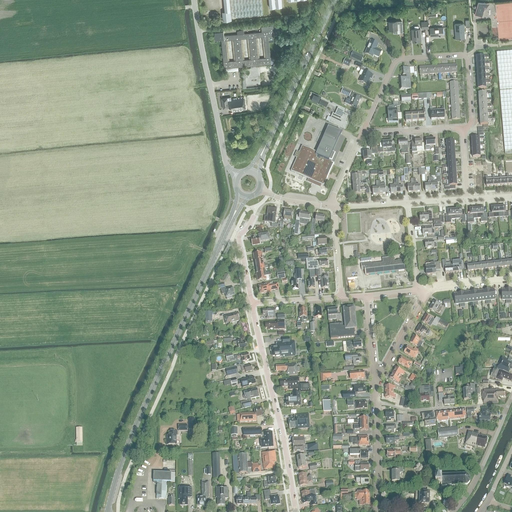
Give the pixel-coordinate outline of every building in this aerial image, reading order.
[(223,0),(224,12),(222,12),(223,19),(222,19),(222,22),(231,21),(231,18),(263,15),(261,0),(268,0),(269,8),(282,7),(281,0),(287,0),(288,0),(292,0),(223,0)] [(489,4),(478,3),(477,5),(474,15),(482,17),(485,7),(486,8),(489,4)] [(402,24),(401,21),(388,22),(389,31),(393,31),(393,34),(397,33),(397,30),(397,24),(399,24),(400,33),(403,33),(402,24)] [(464,39),(463,24),(454,24),(455,39),(464,39)] [(241,31),(239,31),(239,32),(237,32),(237,35),(224,36),(223,31),(220,32),(214,32),(215,40),(221,39),(224,69),(226,69),(238,67),(271,64),(270,58),(270,57),(268,37),(277,36),(276,26),(261,27),(262,32),(244,34),(244,31),(241,31)] [(443,36),(442,28),(430,28),(430,37),(443,36)] [(420,42),(419,29),(411,30),(412,42),(420,42)] [(379,44),(370,40),(364,54),(372,58),(373,56),(378,58),(382,51),(377,49),(379,44)] [(364,56),(353,51),(350,57),(361,62),(364,56)] [(499,89),(511,87),(511,51),(496,53),(499,89)] [(476,57),(476,63),(484,63),(484,62),(484,58),(488,58),(488,56),(483,56),(483,54),(481,54),(481,57),(476,57)] [(351,61),(345,59),(343,64),(348,67),(351,61)] [(410,89),(409,68),(402,68),(403,75),(402,75),(402,79),(400,79),(400,90),(410,89)] [(366,85),(371,75),(364,71),(361,70),(359,74),(361,76),(359,81),(366,85)] [(511,87),(499,89),(505,154),(511,153),(511,87)] [(351,92),(343,88),(341,94),(349,97),(351,92)] [(358,95),(352,93),(350,98),(349,98),(348,100),(346,99),(343,106),(348,108),(349,105),(356,109),(358,103),(359,99),(356,98),(358,95)] [(320,98),(313,95),(313,96),(314,97),(312,101),(318,103),(320,98)] [(245,110),(243,97),(231,99),(230,97),(221,99),(223,109),(232,108),(232,112),(245,110)] [(393,103),(393,102),(393,106),(389,107),(389,119),(388,119),(389,123),(386,123),(398,123),(396,107),(399,106),(399,103),(393,103)] [(344,111),(337,108),(334,115),(332,114),(328,122),(328,123),(344,130),(344,129),(347,123),(345,122),(348,116),(343,114),(344,111)] [(341,133),(327,127),(317,153),(302,146),(291,172),(323,186),(327,179),(327,178),(328,177),(325,176),(331,163),(333,164),(334,164),(333,163),(336,156),(337,156),(345,138),(340,136),(341,133)] [(435,146),(435,139),(425,140),(426,146),(425,146),(425,151),(430,150),(430,146),(435,146)] [(421,143),(421,140),(414,140),(414,142),(415,143),(411,144),(412,153),(412,155),(417,155),(417,153),(418,153),(424,152),(423,144),(422,144),(421,143)] [(407,146),(407,141),(398,141),(398,146),(399,146),(400,150),(401,150),(401,154),(407,153),(407,146)] [(442,149),(446,149),(446,148),(454,148),(454,141),(451,141),(446,142),(446,146),(446,147),(442,147),(442,149)] [(383,149),(379,149),(380,153),(395,152),(394,142),(391,142),(382,142),(383,149)] [(377,153),(377,148),(370,148),(371,153),(363,153),(363,161),(366,161),(367,166),(371,166),(371,161),(371,154),(377,154),(377,153)] [(447,154),(455,154),(454,148),(446,148),(446,149),(447,153),(442,153),(442,156),(447,155),(447,154)] [(447,161),(455,160),(455,154),(447,154),(447,155),(447,159),(443,160),(443,162),(447,162),(447,161)] [(447,167),(455,167),(455,160),(447,161),(447,162),(447,166),(443,166),(443,168),(447,168),(447,167)] [(362,181),(362,175),(365,175),(365,172),(361,173),(357,173),(357,175),(352,176),(353,182),(362,182),(362,181)] [(493,180),(493,186),(500,185),(500,179),(499,179),(494,180),(494,176),(492,177),(492,180),(493,180)] [(500,179),(500,185),(507,185),(507,179),(506,179),(501,179),(501,176),(499,176),(499,179),(500,179)] [(486,186),(493,186),(493,180),(492,180),(487,180),(487,177),(485,177),(485,181),(486,181),(486,186)] [(494,218),(498,217),(498,207),(491,208),(491,213),(488,213),(489,218),(494,218)] [(505,207),(498,207),(498,217),(508,217),(508,212),(505,212),(505,207)] [(263,222),(271,223),(271,227),(277,228),(278,224),(274,224),(276,209),(267,208),(266,217),(264,216),(263,222)] [(483,208),(476,209),(476,219),(480,218),(481,222),(487,222),(486,213),(483,214),(483,208)] [(461,209),(454,210),(455,219),(460,219),(460,220),(462,220),(462,223),(465,223),(465,215),(462,215),(461,209)] [(476,219),(476,209),(469,209),(470,214),(467,215),(467,223),(473,223),(473,219),(476,219)] [(455,219),(454,210),(448,210),(448,215),(445,216),(445,223),(450,223),(450,219),(451,219),(451,220),(455,219)] [(293,212),(284,211),(283,217),(283,218),(284,218),(283,222),(291,223),(292,218),(293,212)] [(306,213),(299,212),(299,216),(296,216),(294,231),(299,231),(300,224),(309,225),(309,221),(310,215),(305,214),(306,213)] [(428,213),(428,214),(419,214),(420,221),(428,220),(428,221),(428,223),(432,222),(431,213),(428,213)] [(324,217),(316,215),(315,219),(312,219),(310,232),(314,232),(315,221),(319,222),(319,225),(323,225),(324,222),(324,217)] [(269,240),(268,233),(258,234),(258,238),(251,239),(252,246),(260,244),(259,241),(269,240)] [(326,244),(326,238),(317,238),(317,239),(315,239),(316,246),(318,246),(318,245),(326,244)] [(262,260),(264,259),(264,256),(262,256),(261,253),(253,254),(254,261),(262,260)] [(394,262),(394,257),(387,258),(382,259),(383,263),(372,264),(371,263),(361,265),(362,271),(365,270),(365,275),(395,272),(395,274),(398,274),(398,271),(405,271),(403,260),(397,260),(397,261),(394,262)] [(451,264),(450,264),(450,267),(451,267),(451,273),(459,272),(458,266),(454,267),(454,263),(453,264),(452,259),(450,259),(451,264)] [(493,263),(494,268),(501,267),(500,262),(499,262),(495,262),(494,259),(492,259),(492,263),(493,263)] [(501,259),(499,259),(499,262),(500,262),(501,267),(507,267),(507,261),(506,261),(501,262),(501,259)] [(255,268),(265,266),(265,263),(263,263),(262,260),(254,261),(255,268)] [(315,262),(310,262),(310,270),(315,270),(317,270),(320,269),(320,267),(328,266),(327,260),(319,261),(319,262),(315,262)] [(450,267),(450,264),(450,263),(446,264),(445,260),(442,261),(443,269),(445,268),(445,274),(451,273),(451,267),(450,267)] [(488,260),(485,260),(486,264),(487,263),(487,269),(494,268),(493,263),(492,263),(489,263),(488,263),(488,260)] [(481,261),(479,261),(479,264),(480,264),(481,270),(487,269),(487,263),(486,264),(482,264),(481,264),(481,261)] [(434,263),(434,262),(430,263),(430,264),(425,265),(426,268),(425,268),(426,275),(431,275),(432,276),(435,275),(434,274),(435,274),(435,271),(439,270),(438,263),(434,263)] [(474,262),(472,262),(472,265),(473,265),(474,271),(481,270),(480,264),(479,264),(475,265),(474,262)] [(467,271),(474,271),(473,265),(472,265),(468,266),(468,263),(465,263),(466,266),(467,266),(467,271)] [(265,266),(255,268),(256,274),(265,273),(264,269),(265,269),(267,268),(267,266),(265,266)] [(301,275),(300,270),(296,270),(296,275),(295,275),(294,275),(294,282),(291,282),(292,290),(298,289),(297,281),(297,280),(301,280),(301,275)] [(265,273),(256,274),(257,281),(266,279),(265,276),(270,275),(270,272),(265,273)] [(328,275),(318,276),(318,280),(321,280),(322,288),(328,288),(328,279),(328,278),(328,275)] [(225,290),(224,284),(217,285),(218,290),(220,289),(222,295),(225,294),(226,297),(234,295),(232,288),(225,290)] [(272,285),(272,284),(258,286),(259,290),(260,290),(260,291),(260,292),(261,292),(261,293),(262,293),(263,293),(264,293),(271,292),(270,291),(278,289),(277,284),(272,285)] [(494,289),(487,290),(489,304),(491,304),(491,300),(495,300),(494,289)] [(487,290),(480,291),(482,301),(485,301),(486,305),(489,304),(487,290)] [(474,292),(467,292),(468,303),(472,302),(473,306),(475,306),(474,292)] [(462,308),(461,293),(454,294),(455,305),(459,304),(460,308),(462,308)] [(439,305),(433,301),(429,309),(435,312),(438,314),(442,307),(439,305)] [(356,310),(355,307),(343,308),(345,327),(343,327),(342,324),(329,325),(330,339),(354,337),(354,329),(356,329),(354,310),(356,310)] [(275,316),(274,309),(267,309),(267,310),(263,310),(263,315),(265,315),(265,317),(266,316),(266,319),(275,319),(274,316),(275,316)] [(338,315),(337,309),(327,310),(328,320),(336,319),(336,320),(341,320),(340,315),(338,315)] [(306,317),(306,310),(299,310),(300,317),(300,322),(297,323),(297,328),(301,328),(301,322),(303,321),(303,320),(307,320),(307,317),(306,317)] [(240,321),(238,314),(224,317),(226,324),(240,321)] [(431,318),(426,315),(422,322),(430,327),(434,320),(431,318)] [(284,329),(284,320),(277,321),(277,322),(269,323),(269,324),(265,324),(265,329),(267,329),(267,330),(284,329)] [(427,330),(419,325),(415,332),(421,336),(423,333),(425,334),(427,330)] [(421,340),(413,336),(410,343),(415,346),(419,348),(422,343),(420,342),(421,340)] [(271,348),(270,349),(270,351),(271,352),(272,356),(280,356),(280,357),(282,357),(282,358),(295,356),(294,341),(289,342),(289,337),(282,338),(282,342),(276,343),(276,344),(276,347),(271,348)] [(242,343),(241,340),(237,341),(237,342),(233,343),(233,346),(238,344),(239,349),(247,347),(246,343),(242,343)] [(361,348),(361,341),(353,342),(353,341),(346,342),(347,353),(355,352),(355,348),(356,348),(361,348)] [(417,352),(407,347),(404,353),(414,358),(417,353),(417,352)] [(233,357),(229,358),(230,361),(241,358),(242,362),(250,360),(248,354),(241,355),(233,357)] [(357,356),(357,354),(345,355),(345,362),(353,361),(353,365),(358,365),(358,363),(361,362),(361,356),(357,356)] [(411,363),(401,357),(398,363),(408,369),(411,363)] [(511,361),(502,357),(501,358),(500,361),(497,367),(497,368),(502,371),(502,370),(508,373),(509,372),(510,370),(511,370),(511,361)] [(296,364),(296,363),(285,364),(285,365),(276,366),(276,372),(286,371),(287,375),(287,374),(287,376),(297,375),(297,372),(300,372),(299,367),(296,368),(296,364)] [(465,370),(465,365),(460,366),(460,368),(455,368),(455,376),(463,375),(462,370),(465,370)] [(238,374),(237,367),(226,369),(227,376),(238,374)] [(395,367),(392,373),(399,377),(401,375),(402,375),(404,372),(395,367)] [(496,369),(494,369),(491,377),(495,379),(501,381),(502,378),(511,382),(511,378),(511,375),(499,370),(496,369)] [(326,382),(325,378),(331,377),(331,373),(320,373),(321,382),(326,382)] [(399,377),(392,373),(389,378),(398,383),(400,380),(398,379),(399,377)] [(417,377),(412,374),(408,380),(414,383),(416,383),(417,382),(415,381),(417,377)] [(255,384),(254,377),(246,379),(238,382),(239,385),(241,384),(242,388),(248,387),(248,385),(255,384)] [(299,385),(298,377),(291,378),(291,379),(288,379),(288,380),(280,381),(280,387),(289,387),(289,389),(300,389),(300,392),(309,392),(309,384),(299,385)] [(406,385),(404,389),(412,394),(413,393),(414,394),(416,386),(412,383),(409,387),(406,385)] [(475,395),(474,385),(466,385),(467,389),(463,389),(463,400),(471,400),(470,395),(475,395)] [(433,393),(433,387),(419,388),(420,402),(429,401),(428,395),(429,395),(430,395),(430,393),(433,393)] [(492,390),(491,387),(489,387),(489,390),(482,390),(482,399),(483,399),(483,404),(497,403),(498,403),(498,402),(497,397),(504,396),(504,391),(499,391),(499,389),(496,389),(496,390),(492,390)] [(443,394),(443,388),(438,389),(438,394),(439,401),(443,400),(444,405),(454,404),(454,398),(453,398),(453,396),(444,397),(443,395),(443,394)] [(259,397),(257,389),(243,392),(244,394),(243,395),(243,396),(243,398),(244,400),(245,400),(248,399),(249,402),(242,404),(243,409),(252,406),(250,399),(259,397)] [(300,406),(299,393),(292,394),(292,397),(286,397),(286,403),(285,404),(286,405),(286,406),(294,406),(300,406)] [(400,394),(396,400),(405,405),(407,402),(403,399),(404,397),(400,394)] [(331,411),(330,400),(322,401),(323,412),(331,411)] [(238,415),(237,416),(238,421),(239,422),(240,422),(256,421),(256,417),(263,415),(261,407),(254,409),(254,411),(255,413),(240,414),(240,415),(238,415)] [(447,412),(448,419),(459,418),(464,418),(464,416),(466,416),(465,410),(459,411),(447,412)] [(489,410),(482,410),(482,414),(479,414),(479,425),(489,425),(490,414),(489,414),(489,410)] [(394,419),(393,411),(385,411),(385,418),(387,418),(387,421),(391,421),(391,419),(394,419)] [(434,418),(433,412),(421,414),(422,420),(424,420),(425,427),(435,425),(434,418)] [(448,419),(447,412),(436,413),(436,419),(437,419),(437,420),(448,419)] [(309,428),(308,414),(294,415),(294,420),(289,420),(289,429),(295,428),(295,429),(309,428)] [(394,425),(386,425),(386,428),(384,428),(385,431),(386,431),(386,432),(391,432),(391,433),(394,433),(394,429),(396,429),(396,425),(394,425)] [(441,429),(440,425),(438,425),(438,430),(437,430),(439,438),(456,436),(458,434),(457,427),(441,429)] [(261,433),(261,428),(243,429),(243,436),(261,435),(261,436),(264,436),(264,439),(261,440),(261,448),(273,447),(272,432),(263,433),(261,433)] [(177,435),(177,431),(169,431),(169,435),(167,435),(167,440),(166,440),(166,445),(176,445),(176,435),(177,435)] [(479,434),(468,431),(464,446),(472,448),(475,448),(476,446),(485,448),(487,438),(478,436),(479,434)] [(304,446),(304,437),(292,438),(293,441),(293,440),(293,444),(293,445),(293,446),(294,450),(293,450),(294,452),(304,452),(303,446),(304,446)] [(368,446),(368,437),(358,437),(358,438),(353,439),(353,445),(358,444),(358,446),(368,446)] [(360,452),(360,449),(349,450),(349,455),(360,455),(360,459),(368,458),(368,452),(360,452)] [(276,462),(275,451),(267,452),(262,453),(263,469),(274,468),(274,462),(276,462)] [(247,473),(246,455),(237,455),(239,473),(247,473)] [(258,467),(258,463),(252,464),(252,467),(252,473),(258,472),(261,472),(261,466),(258,467)] [(403,472),(402,468),(397,468),(397,471),(392,471),(392,482),(399,481),(399,480),(400,480),(400,478),(399,478),(399,472),(403,472)] [(171,473),(153,472),(153,483),(156,485),(157,485),(156,499),(166,500),(167,482),(171,482),(171,473)] [(469,478),(466,475),(440,475),(441,478),(435,478),(435,485),(441,484),(441,486),(467,485),(470,482),(469,478)] [(276,484),(275,476),(267,477),(267,482),(264,483),(264,487),(268,487),(268,485),(276,484)] [(209,497),(208,482),(201,482),(202,497),(197,497),(198,506),(199,506),(201,506),(202,506),(206,506),(205,497),(209,497)] [(191,498),(191,488),(178,488),(179,500),(180,500),(180,506),(181,506),(183,506),(187,506),(187,498),(191,498)] [(228,498),(228,488),(216,488),(216,498),(217,498),(217,506),(224,505),(224,499),(228,498)] [(271,496),(270,490),(263,491),(265,501),(270,500),(270,505),(275,504),(275,505),(280,504),(278,495),(271,496)] [(316,496),(315,490),(309,490),(310,491),(309,491),(309,492),(301,493),(302,498),(316,496)] [(369,505),(369,491),(357,491),(357,493),(355,493),(355,498),(357,498),(357,499),(362,499),(362,505),(363,505),(369,505)] [(429,492),(420,492),(420,493),(416,493),(415,504),(419,504),(421,504),(421,507),(426,507),(426,504),(429,505),(429,492)] [(250,499),(250,505),(257,505),(257,501),(259,501),(259,495),(255,495),(255,499),(251,499),(250,499)] [(317,506),(316,496),(302,498),(303,504),(310,503),(310,507),(317,506)]
